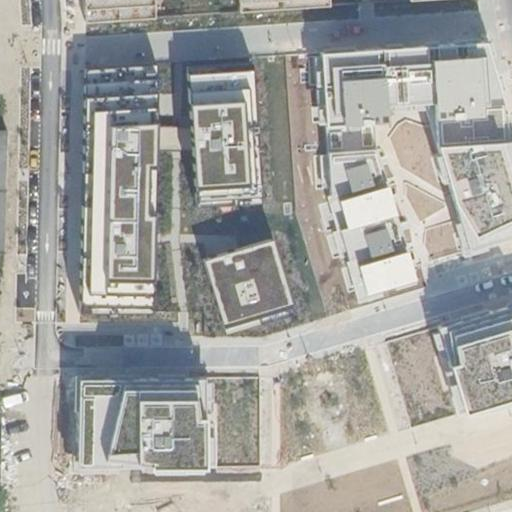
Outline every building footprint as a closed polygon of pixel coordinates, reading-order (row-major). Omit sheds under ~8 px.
[(57,0),(61,50),(136,39),(133,0),(57,0)] [(332,0),(195,0),(200,48),(336,35),(332,0)] [(495,0),(415,0),(421,32),(498,23),(495,0)] [(511,117),(491,56),(325,72),(326,129),(387,126),(388,110),(429,106),(438,141),(511,137),(511,117)] [(165,93),(81,101),(81,313),(151,309),(160,216),(229,211),(242,213),(260,208),(258,175),(256,89),(187,101),(200,184),(169,188),(165,93)] [(511,137),(438,141),(463,254),(511,235),(511,137)] [(394,184),(331,200),(360,302),(421,283),(394,184)] [(268,249),(205,261),(218,337),(283,318),(268,249)] [(511,313),(386,343),(403,431),(511,400),(511,313)] [(264,374),(80,377),(80,470),(262,469),(264,374)]
